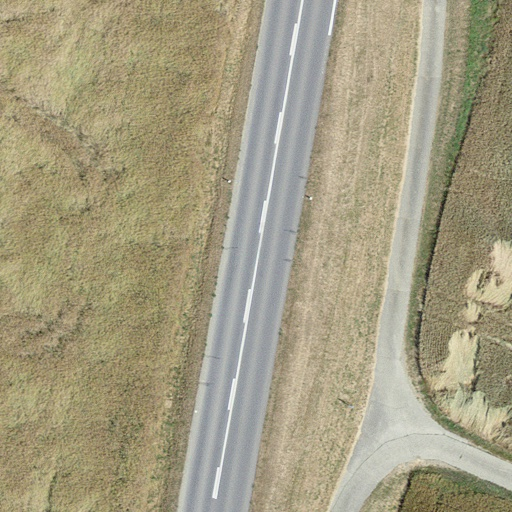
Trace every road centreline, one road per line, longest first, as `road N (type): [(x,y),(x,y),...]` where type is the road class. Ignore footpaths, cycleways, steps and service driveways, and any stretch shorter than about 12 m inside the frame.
road 1 (unclassified): [(428,0),(422,103),(375,418),(511,479)]
road 2 (secondary): [(311,0),(211,511)]
